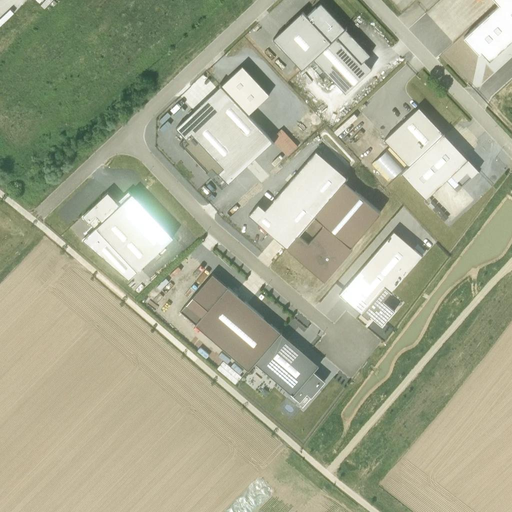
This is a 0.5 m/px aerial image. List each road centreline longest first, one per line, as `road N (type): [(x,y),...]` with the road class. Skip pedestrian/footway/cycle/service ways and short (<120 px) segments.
road 1 (unclassified): [(125,132),(221,236),(347,342)]
road 2 (unclassified): [(371,0),(511,149)]
road 3 (unclassified): [(125,132),(264,0)]
